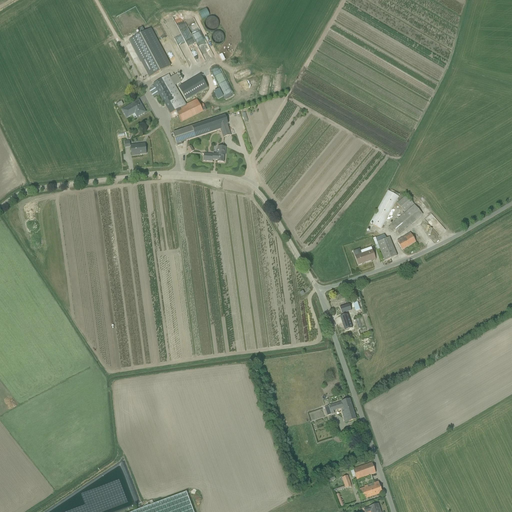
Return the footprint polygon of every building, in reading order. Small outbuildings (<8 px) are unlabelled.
[(132,40),(149,79),(173,69),(155,30),(132,40)] [(234,95),(222,68),(213,72),(224,99),(234,95)] [(171,77),(156,85),(170,116),(178,112),(183,123),(205,113),(199,100),(188,106),(187,102),(209,92),(206,84),(207,84),(204,77),(188,84),(187,82),(183,84),(179,76),(172,79),(171,77)] [(147,113),(140,100),(122,110),(127,119),(135,114),(137,118),(147,113)] [(139,156),(148,155),(147,144),(130,146),(131,156),(139,156)] [(208,147),(208,162),(216,163),(217,148),(208,147)] [(208,173),(208,160),(199,159),(200,151),(188,151),(186,171),(208,173)] [(388,192),(373,226),(385,231),(399,197),(388,192)] [(402,237),(425,216),(408,197),(398,205),(407,214),(390,229),(394,233),(397,231),(402,237)] [(403,251),(418,245),(413,234),(399,240),(403,251)] [(399,258),(392,239),(388,240),(387,236),(375,240),(379,252),(382,251),(386,262),(399,258)] [(357,266),(375,260),(371,247),(353,253),(357,266)] [(339,318),(348,315),(345,307),(336,310),(339,318)] [(344,423),(355,419),(348,399),(327,405),(330,413),(340,410),(344,423)] [(355,480),(374,473),(370,463),(352,470),(355,480)] [(363,501),(385,496),(381,483),(366,487),(366,489),(361,491),(363,501)] [(193,511),(186,492),(132,511),(193,511)] [(341,495),(338,496),(343,509),(346,508),(341,495)]
